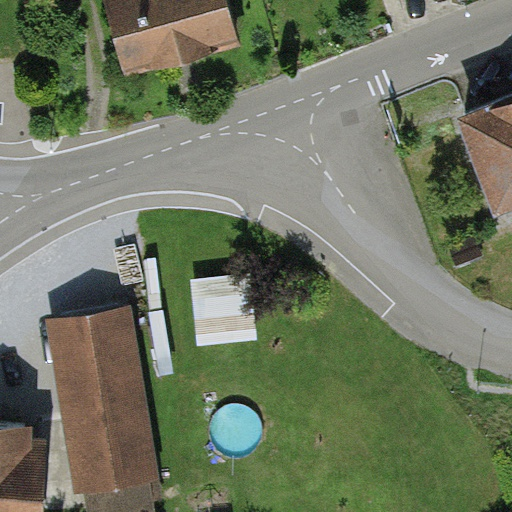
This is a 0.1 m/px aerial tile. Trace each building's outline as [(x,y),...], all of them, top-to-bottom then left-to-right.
[(114,0),(112,1),(133,74),(248,41),(235,0),(114,0)] [(511,104),(475,119),(509,209),(511,207),(511,104)] [(199,268),(204,337),(264,332),(259,263),(199,268)] [(135,308),(54,323),(85,488),(165,473),(135,308)] [(50,511),(54,452),(0,449),(0,511),(50,511)]
